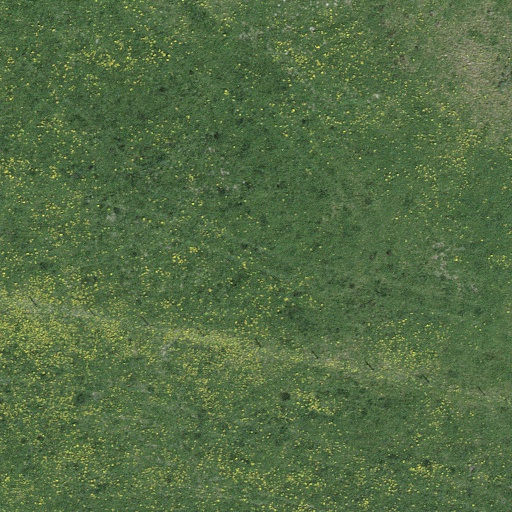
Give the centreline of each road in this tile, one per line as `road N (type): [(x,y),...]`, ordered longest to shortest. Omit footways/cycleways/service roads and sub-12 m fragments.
road 1 (motorway): [(0,370),(511,261)]
road 2 (motorway): [(511,157),(0,262)]
